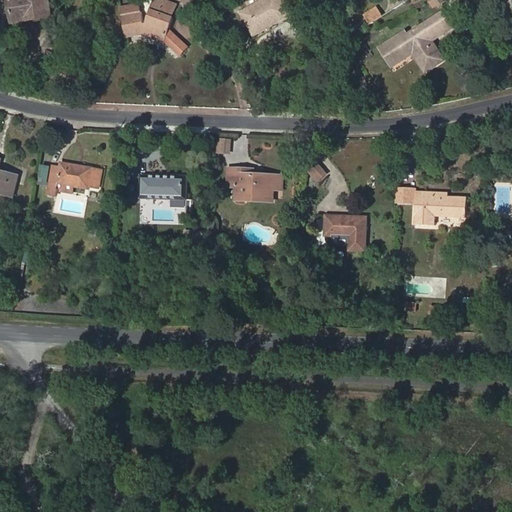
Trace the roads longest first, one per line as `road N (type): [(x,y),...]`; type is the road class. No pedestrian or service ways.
road 1 (residential): [(0,98),(84,116),(346,126),(511,101)]
road 2 (tertiary): [(511,354),(0,332)]
road 3 (track): [(139,511),(31,372),(20,333)]
road 4 (track): [(49,511),(27,471),(47,395)]
